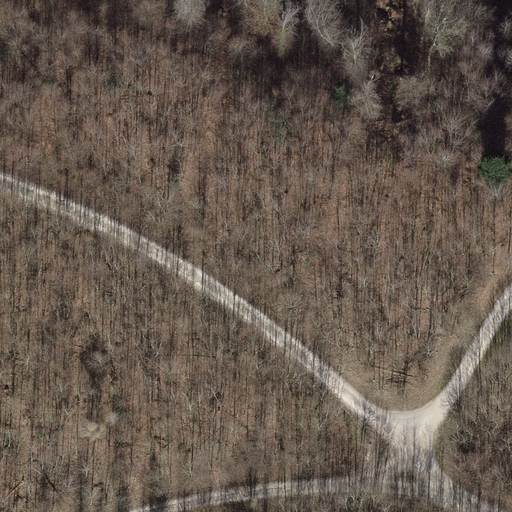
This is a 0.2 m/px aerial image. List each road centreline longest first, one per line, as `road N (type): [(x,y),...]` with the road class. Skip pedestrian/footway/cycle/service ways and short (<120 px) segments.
road 1 (track): [(0,183),(181,266),(391,428),(415,461)]
road 2 (track): [(415,461),(370,483),(147,511)]
road 3 (track): [(415,461),(511,298)]
